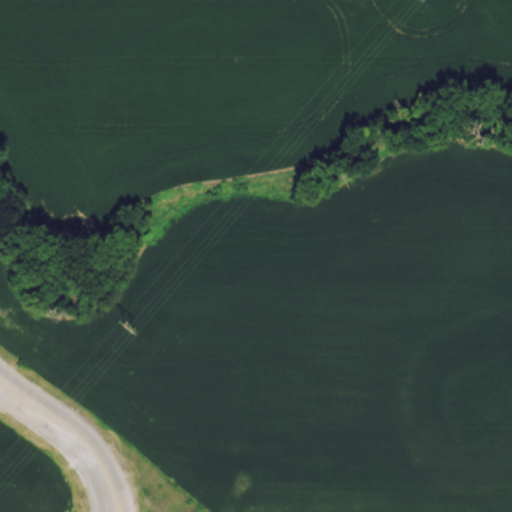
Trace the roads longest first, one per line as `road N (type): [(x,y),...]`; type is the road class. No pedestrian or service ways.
road 1 (tertiary): [(125,511),(95,443),(0,369)]
road 2 (tertiary): [(0,399),(65,442),(90,471),(105,511)]
